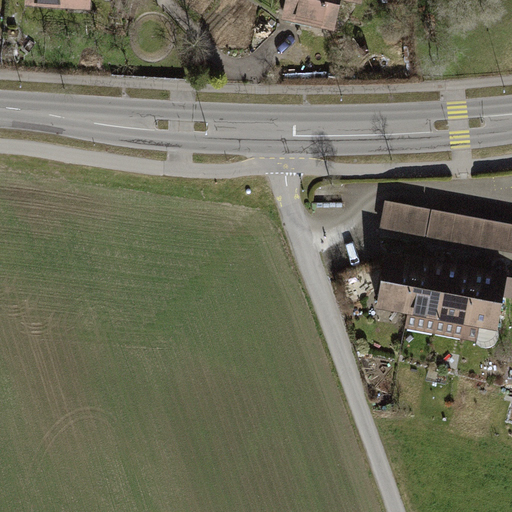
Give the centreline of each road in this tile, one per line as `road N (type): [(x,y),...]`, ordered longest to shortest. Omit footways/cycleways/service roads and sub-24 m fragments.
road 1 (residential): [(282,133),(290,208),(398,511)]
road 2 (secondary): [(0,109),(282,133)]
road 3 (secondary): [(282,133),(511,119)]
